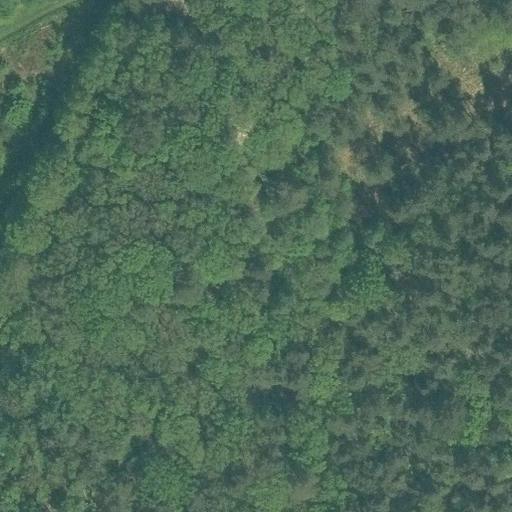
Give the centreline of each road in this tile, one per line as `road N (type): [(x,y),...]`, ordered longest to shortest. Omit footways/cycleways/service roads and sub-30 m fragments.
road 1 (track): [(239,146),(262,216),(300,287),(511,429)]
road 2 (track): [(157,0),(135,16),(0,322)]
road 3 (track): [(176,0),(205,33),(239,146)]
